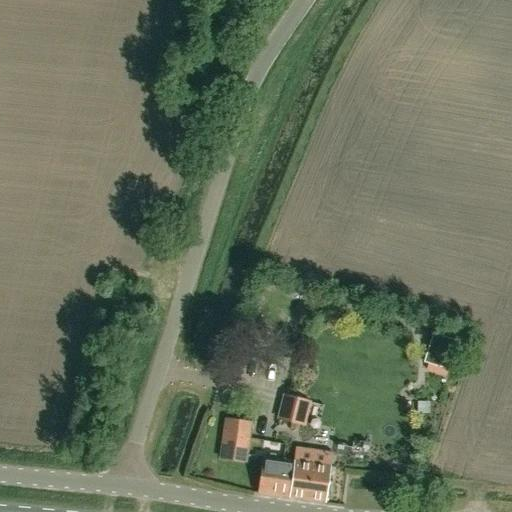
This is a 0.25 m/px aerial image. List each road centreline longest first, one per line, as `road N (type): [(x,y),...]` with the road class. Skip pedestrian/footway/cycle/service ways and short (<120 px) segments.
road 1 (unclassified): [(121,485),(249,87),(304,0)]
road 2 (unclassified): [(288,511),(121,485)]
road 3 (unclassified): [(121,485),(0,475)]
